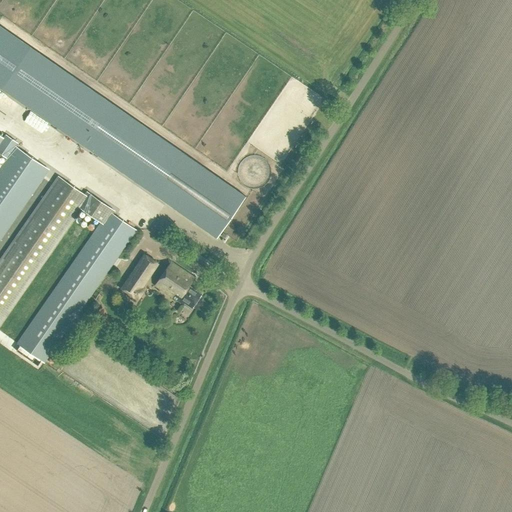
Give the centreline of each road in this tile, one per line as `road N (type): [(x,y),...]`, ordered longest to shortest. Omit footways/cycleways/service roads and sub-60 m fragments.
road 1 (unclassified): [(241,282),(412,0)]
road 2 (unclassified): [(511,423),(241,282)]
road 3 (unclassified): [(143,511),(241,282)]
